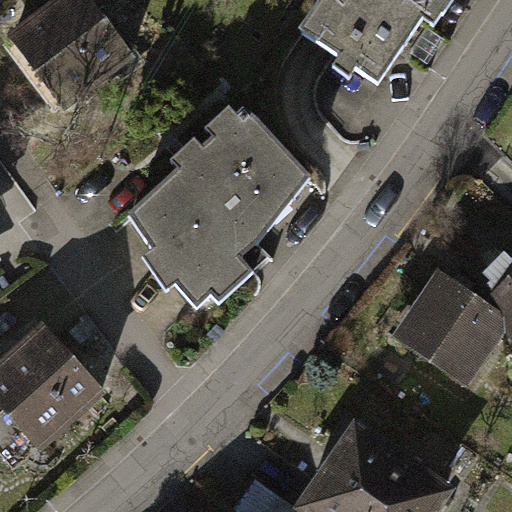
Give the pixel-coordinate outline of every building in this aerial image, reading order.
[(28,0),(38,14),(5,39),(56,107),(123,57),(80,0),(28,0)] [(315,0),(293,32),(370,83),(425,0),(315,0)] [(236,114),(123,217),(170,285),(190,307),(205,295),(212,301),(245,272),(232,260),(250,242),(300,179),(245,120),(236,114)] [(492,294),(478,307),(495,324),(511,340),(511,261),(505,254),(478,281),(492,294)] [(456,383),(495,324),(478,307),(470,299),(436,277),(391,340),(456,383)] [(37,329),(0,361),(0,412),(32,448),(94,391),(37,329)] [(422,511),(437,491),(349,432),(294,511),(422,511)]
